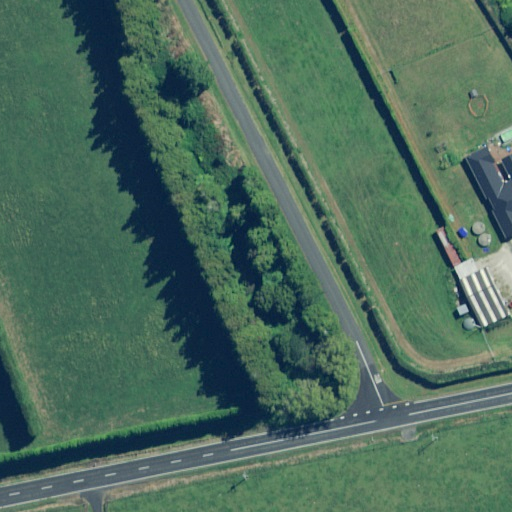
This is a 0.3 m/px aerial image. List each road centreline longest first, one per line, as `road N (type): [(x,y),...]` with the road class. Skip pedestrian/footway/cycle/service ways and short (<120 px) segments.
road 1 (unclassified): [(188,0),(388,419)]
road 2 (tertiary): [(0,496),(388,419)]
road 3 (tertiary): [(388,419),(511,395)]
